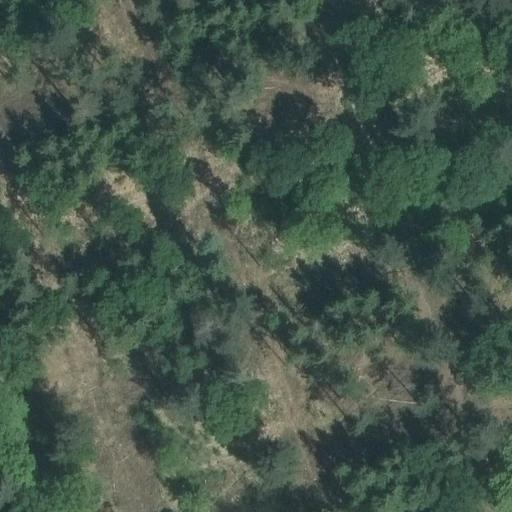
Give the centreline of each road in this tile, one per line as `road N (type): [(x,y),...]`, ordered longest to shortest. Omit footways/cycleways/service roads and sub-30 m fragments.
road 1 (track): [(331,0),(485,511)]
road 2 (track): [(0,400),(44,511)]
